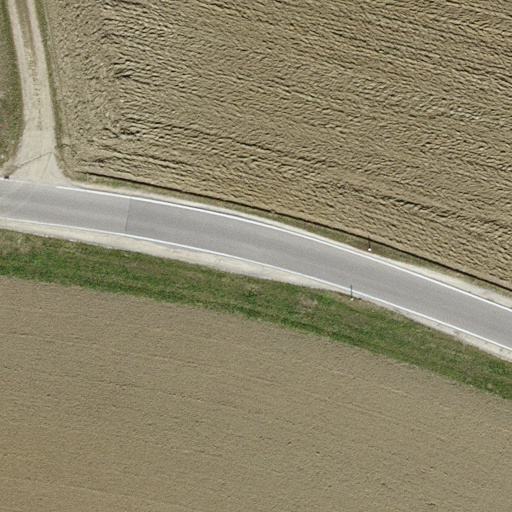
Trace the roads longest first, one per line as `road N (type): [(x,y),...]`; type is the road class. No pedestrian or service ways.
road 1 (unclassified): [(0,200),(311,257),(511,329)]
road 2 (track): [(45,205),(18,0)]
